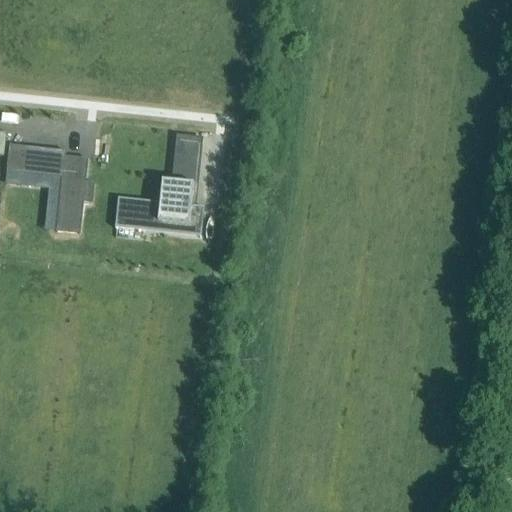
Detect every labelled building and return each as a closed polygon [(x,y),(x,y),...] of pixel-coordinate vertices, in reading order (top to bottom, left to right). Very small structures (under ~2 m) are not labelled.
[(10,139),(55,141),(56,117),(11,116),(10,139)] [(200,140),(177,137),(175,155),(198,157),(200,140)] [(101,141),(98,163),(108,164),(111,142),(101,141)] [(66,154),(10,148),(7,173),(63,179),(57,232),(58,232),(58,230),(80,232),(80,234),(81,234),(84,202),(93,203),(93,202),(92,202),(93,186),(95,186),(95,185),(86,184),(89,162),(66,159),(66,154)] [(119,201),(116,231),(117,231),(120,224),(199,233),(200,240),(202,240),(205,210),(193,209),(195,187),(163,184),(161,205),(119,201)]
